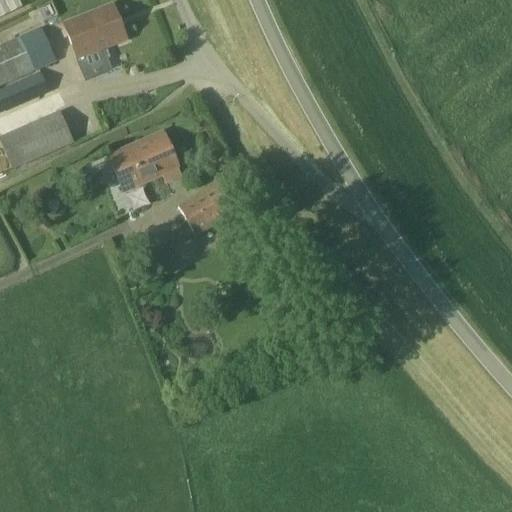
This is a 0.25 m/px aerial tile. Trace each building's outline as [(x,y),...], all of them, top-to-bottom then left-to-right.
[(17,0),(0,0),(0,18),(21,9),(17,0)] [(126,41),(112,7),(63,26),(77,60),(126,41)] [(0,87),(52,64),(38,31),(0,48),(0,113),(48,93),(41,75),(0,92),(0,87)] [(58,113),(0,138),(0,147),(11,172),(73,145),(58,113)] [(178,170),(163,134),(107,157),(123,194),(161,178),(165,186),(181,179),(178,170)] [(216,175),(225,169),(216,157),(208,163),(216,175)] [(235,215),(218,185),(177,209),(195,239),(235,215)]
